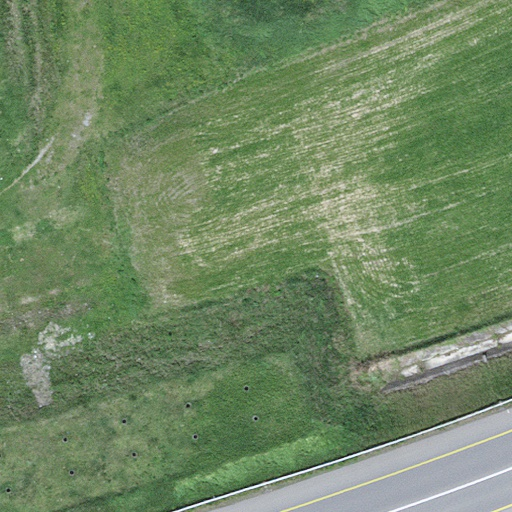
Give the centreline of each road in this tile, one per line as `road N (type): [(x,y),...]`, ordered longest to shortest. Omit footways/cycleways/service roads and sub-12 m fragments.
road 1 (motorway): [(511,294),(0,442)]
road 2 (primary): [(511,470),(399,511)]
